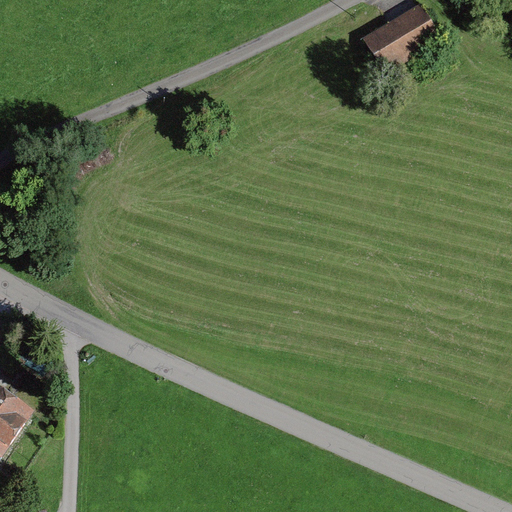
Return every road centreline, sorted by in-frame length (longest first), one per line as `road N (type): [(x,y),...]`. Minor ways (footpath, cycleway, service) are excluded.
road 1 (unclassified): [(0,274),(165,359),(511,510)]
road 2 (unclassified): [(356,0),(0,173)]
road 3 (track): [(69,511),(75,313)]
